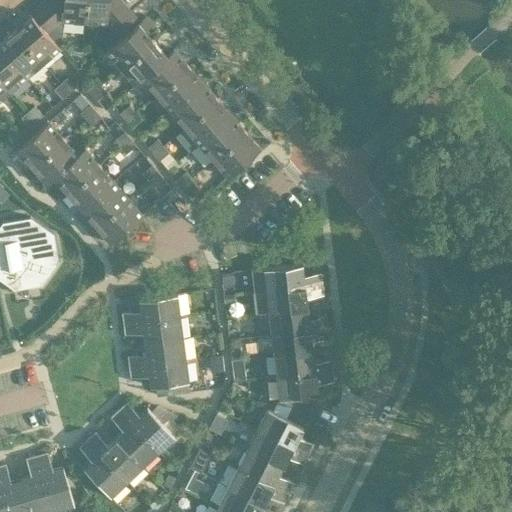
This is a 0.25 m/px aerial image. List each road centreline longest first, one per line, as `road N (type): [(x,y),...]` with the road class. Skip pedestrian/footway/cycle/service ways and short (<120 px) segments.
road 1 (tertiary): [(318,511),(391,365),(400,327),(396,259),(381,224),(343,177)]
road 2 (unclassified): [(343,177),(511,12)]
road 3 (tertiary): [(185,0),(317,149)]
road 4 (residential): [(154,258),(233,225),(317,149)]
